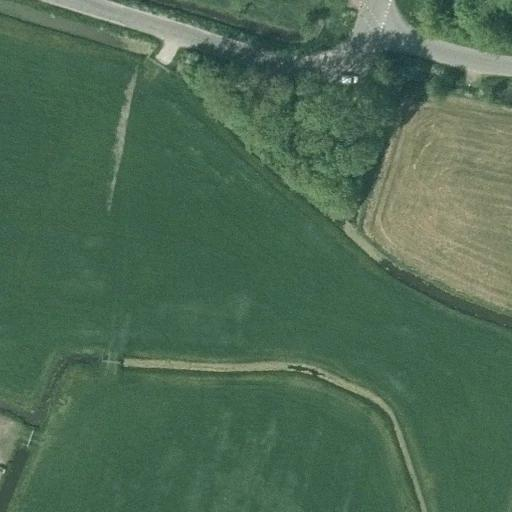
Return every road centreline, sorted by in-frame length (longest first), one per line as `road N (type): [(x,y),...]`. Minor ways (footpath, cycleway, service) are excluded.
road 1 (unclassified): [(69,0),(304,69),(348,59),(368,21)]
road 2 (unclassified): [(511,66),(416,45),(368,21)]
